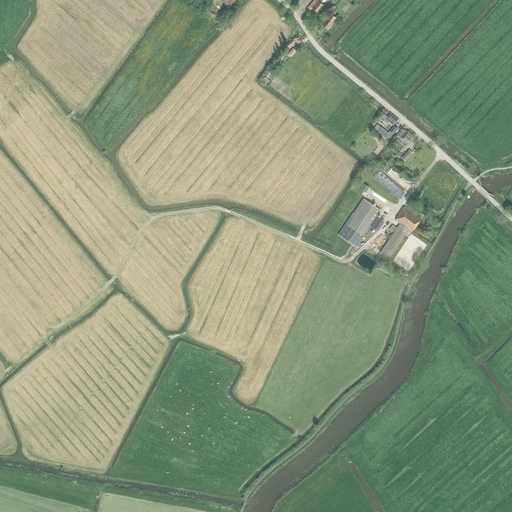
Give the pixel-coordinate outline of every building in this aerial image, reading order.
[(314,0),(308,8),(312,11),(313,9),(317,12),(323,5),(320,3),(322,0),(314,0)] [(213,19),(216,15),(214,13),(213,14),(210,11),(211,11),(207,8),(204,12),(213,19)] [(222,20),(229,13),(223,8),(217,15),(218,16),(216,18),(221,21),(222,20)] [(332,22),(336,18),(331,14),(327,19),(328,19),(322,25),(327,29),(332,23),(332,22)] [(293,39),(286,46),(288,48),(295,41),(297,44),(299,43),(302,40),(299,35),(295,38),(293,39)] [(393,125),(398,119),(390,113),(385,119),(393,125)] [(377,124),(374,128),(384,137),(387,133),(377,124)] [(394,125),(390,131),(393,134),(398,128),(394,125)] [(396,136),(398,138),(399,136),(407,143),(414,136),(408,131),(406,133),(402,129),(396,136)] [(387,133),(384,137),(386,138),(388,139),(393,134),(390,131),(387,133)] [(413,154),(409,150),(401,157),(405,162),(413,154)] [(360,189),(364,192),(368,186),(364,184),(360,189)] [(380,210),(363,199),(338,236),(356,247),(370,226),(377,231),(384,221),(376,216),(380,210)] [(421,218),(405,207),(395,220),(400,223),(397,228),(392,225),(390,229),(394,232),(380,252),(389,258),(409,230),(412,232),(421,218)]
